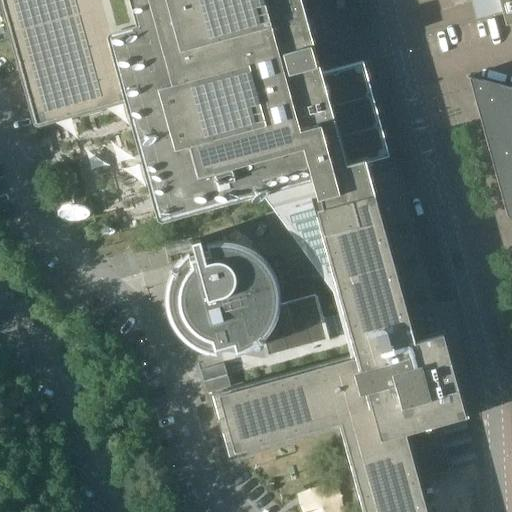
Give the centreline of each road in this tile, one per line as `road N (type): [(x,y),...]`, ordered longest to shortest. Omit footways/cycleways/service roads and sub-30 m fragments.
road 1 (unclassified): [(499,511),(488,372),(385,0)]
road 2 (unclassified): [(229,511),(205,483),(160,331),(33,220),(0,110)]
road 3 (unclassified): [(106,511),(37,365),(0,317)]
